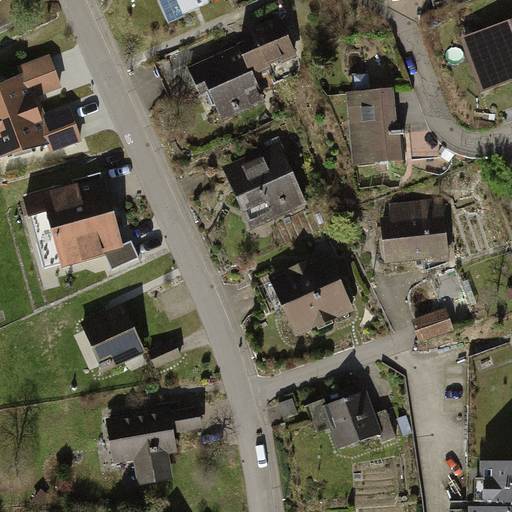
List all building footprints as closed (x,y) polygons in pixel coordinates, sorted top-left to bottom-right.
[(0,0),(0,27),(25,16),(17,0),(0,0)] [(185,18),(183,16),(209,4),(207,0),(157,0),(169,25),(185,18)] [(511,20),(460,39),(479,94),(511,82),(511,20)] [(253,74),(256,81),(267,76),(272,86),(304,72),(281,21),(235,42),(236,44),(250,75),(253,74)] [(250,75),(236,44),(187,66),(201,97),(209,93),(222,121),(265,101),(256,81),(253,74),(250,75)] [(51,153),(83,141),(71,108),(47,116),(39,97),(63,87),(50,54),(18,66),(21,74),(0,84),(0,157),(47,144),(51,153)] [(355,165),(406,159),(403,122),(398,123),(395,88),(347,93),(355,165)] [(251,231),(308,206),(282,143),(224,168),(251,231)] [(112,271),(140,258),(132,241),(124,244),(105,177),(25,197),(45,269),(61,264),(62,268),(105,255),(112,271)] [(428,263),(451,261),(443,198),(391,204),(392,216),(381,217),(387,264),(427,259),(428,263)] [(295,337),(355,312),(330,251),(269,276),(295,337)] [(104,373),(147,353),(124,303),(81,323),(104,373)] [(448,308),(413,320),(421,342),(456,330),(448,308)] [(157,369),(183,357),(179,349),(175,340),(149,352),(157,369)] [(339,450),(380,435),(383,443),(397,438),(387,410),(376,414),(368,390),(364,391),(362,385),(308,405),(319,433),(331,428),(339,450)] [(293,398),(279,403),(285,419),(299,414),(293,398)] [(138,485),(174,479),(170,454),(178,453),(175,433),(203,428),(200,406),(172,411),(171,407),(106,419),(114,464),(134,460),(138,485)] [(511,461),(482,461),(481,507),(511,507),(511,461)] [(50,496),(41,489),(31,500),(41,508),(50,496)]
